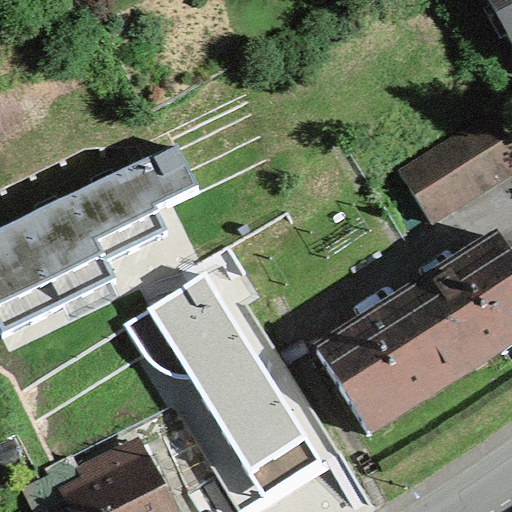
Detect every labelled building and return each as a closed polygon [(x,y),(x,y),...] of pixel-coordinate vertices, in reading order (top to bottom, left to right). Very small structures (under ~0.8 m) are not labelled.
[(511,0),(485,0),(511,49),(511,0)] [(511,107),(509,103),(403,170),(435,220),(511,171),(511,107)] [(200,193),(180,150),(0,233),(0,312),(110,261),(105,249),(161,223),(156,213),(200,193)] [(511,257),(500,238),(317,353),(369,435),(511,345),(511,257)] [(322,466),(209,275),(147,311),(261,503),(322,466)] [(65,497),(72,511),(174,511),(147,457),(128,466),(120,452),(81,472),(88,485),(65,497)] [(234,511),(213,478),(190,493),(201,511),(234,511)]
